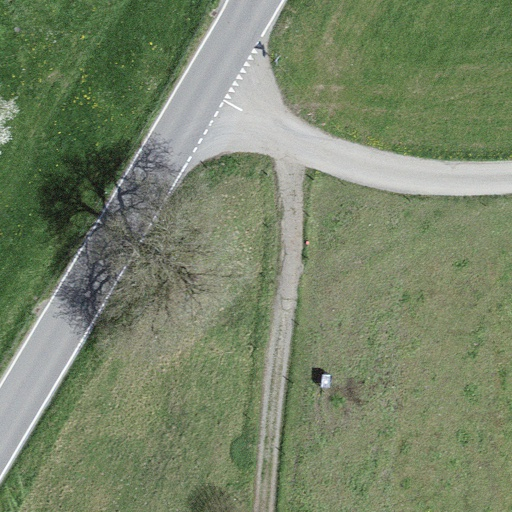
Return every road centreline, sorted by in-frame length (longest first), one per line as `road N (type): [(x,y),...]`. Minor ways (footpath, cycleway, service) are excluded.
road 1 (tertiary): [(0,412),(251,0)]
road 2 (track): [(263,511),(292,141)]
road 3 (track): [(292,141),(397,174),(511,179)]
